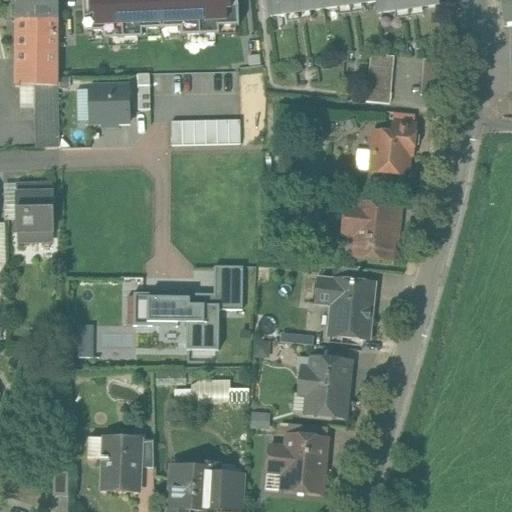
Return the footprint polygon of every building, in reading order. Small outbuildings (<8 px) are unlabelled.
[(36,85),(36,0),(17,0),(16,85),(36,85)] [(36,0),(36,85),(57,86),(58,0),(36,0)] [(82,0),(84,33),(161,30),(160,0),(82,0)] [(160,0),(161,30),(239,26),(237,0),(160,0)] [(296,0),(268,0),(271,17),(286,15),(286,16),(298,14),(296,0)] [(322,0),(296,0),(298,14),(310,12),(310,11),(324,9),(322,0)] [(348,0),(322,0),(324,9),(337,7),(338,8),(349,7),(348,0)] [(377,0),(378,2),(377,2),(379,14),(438,6),(437,0),(377,0)] [(511,0),(500,0),(504,27),(511,26),(511,0)] [(394,57),(370,55),(369,67),(393,69),(394,57)] [(448,62),(424,60),(423,72),(446,74),(448,62)] [(393,69),(369,67),(368,79),(392,81),(393,69)] [(446,74),(423,72),(422,84),(445,86),(446,74)] [(138,76),(139,111),(150,111),(150,75),(138,76)] [(392,81),(368,79),(367,91),(391,93),(392,81)] [(445,86),(422,84),(420,96),(444,98),(445,86)] [(57,86),(36,85),(37,111),(58,110),(57,86)] [(129,88),(89,89),(90,125),(102,124),(102,127),(118,127),(118,124),(130,124),(129,88)] [(391,93),(367,91),(366,103),(390,105),(391,93)] [(58,110),(37,111),(38,148),(59,147),(58,110)] [(194,123),(195,146),(206,145),(206,122),(194,123)] [(217,122),(206,122),(206,145),(218,145),(217,122)] [(217,122),(218,145),(229,145),(229,122),(217,122)] [(240,122),(229,122),(229,145),(241,145),(240,122)] [(171,123),(172,146),(183,146),(183,123),(171,123)] [(194,123),(183,123),(183,146),(195,146),(194,123)] [(416,128),(393,126),(392,134),(391,144),(409,145),(414,146),(416,128)] [(392,134),(375,133),(375,136),(371,139),(370,148),(373,152),(371,172),(406,176),(409,145),(391,144),(392,134)] [(51,185),(18,186),(19,206),(19,219),(19,233),(20,233),(20,242),(51,242),(51,232),(51,185)] [(19,206),(18,186),(4,186),(5,207),(19,206)] [(376,204),(360,203),(359,209),(344,207),(342,226),(358,227),(354,258),(390,262),(392,241),(390,241),(392,227),(398,227),(399,220),(375,217),(376,204)] [(396,206),(376,204),(375,217),(399,220),(400,207),(396,207),(396,206)] [(19,206),(5,207),(5,219),(19,219),(19,206)] [(215,268),(215,295),(220,295),(220,310),(242,311),(243,268),(215,268)] [(362,271),(336,268),(335,281),(361,283),(362,271)] [(332,306),(372,309),(374,284),(361,283),(335,281),(319,280),(316,304),(332,306)] [(188,299),(178,299),(178,295),(134,294),(134,327),(178,328),(178,324),(187,324),(186,351),(219,352),(220,310),(220,295),(215,295),(188,295),(188,299)] [(372,309),(332,306),(330,328),(348,330),(347,338),(369,340),(372,309)] [(351,363),(312,359),(310,371),(349,375),(351,363)] [(310,371),(301,371),(299,394),(308,395),(306,414),(345,418),(349,375),(310,371)] [(194,401),(247,402),(248,389),(231,388),(231,380),(194,379),(194,401)] [(327,440),(287,437),(286,450),(323,453),(324,442),(327,443),(327,440)] [(141,440),(104,438),(104,458),(100,458),(100,461),(103,462),(102,491),(139,493),(140,468),(141,441),(141,440)] [(153,441),(141,441),(140,468),(153,469),(153,441)] [(286,450),(270,448),(268,472),(284,473),(282,492),(322,496),(326,453),(323,453),(286,450)] [(219,465),(196,463),(195,473),(170,472),(168,510),(198,511),(206,511),(207,503),(217,503),(219,475),(219,465)] [(68,473),(54,472),(52,496),(68,497),(68,473)] [(245,476),(219,475),(217,503),(244,505),(245,476)]
